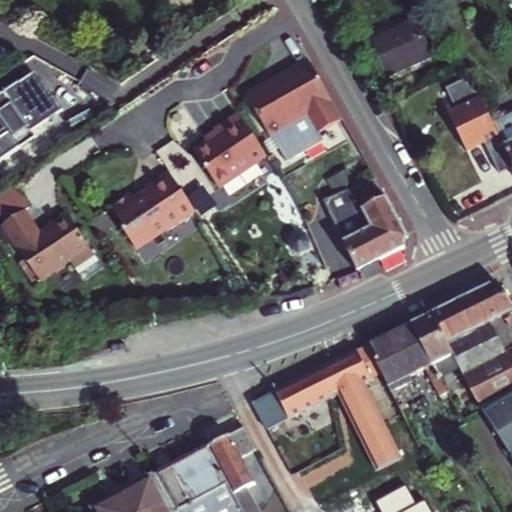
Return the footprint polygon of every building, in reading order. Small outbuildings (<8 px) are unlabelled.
[(376,41),(391,74),(432,55),(417,23),(376,41)] [(320,133),(343,120),(310,61),(249,95),(272,136),(310,114),(320,133)] [(20,87),(24,94),(39,84),(34,76),(20,85),(21,87),(20,87)] [(470,149),(483,143),(481,139),(486,136),(488,140),(503,168),(511,163),(511,149),(509,142),(496,119),(481,91),(471,87),(466,78),(450,86),(461,106),(458,107),(450,112),(470,149)] [(0,98),(0,141),(7,136),(26,124),(31,132),(58,114),(39,84),(24,94),(20,87),(21,87),(20,85),(0,98)] [(461,106),(450,86),(448,88),(458,107),(461,106)] [(214,182),(263,152),(238,108),(214,123),(217,128),(206,134),(191,143),(214,182)] [(511,110),(496,119),(509,142),(511,140),(511,110)] [(26,124),(7,136),(14,146),(60,116),(58,114),(31,132),(26,124)] [(217,128),(214,123),(203,129),(206,134),(217,128)] [(157,220),(163,221),(191,204),(168,165),(144,179),(145,182),(130,192),(125,184),(108,195),(120,215),(117,217),(125,232),(134,234),(157,220)] [(0,191),(0,205),(12,225),(31,214),(37,210),(17,180),(0,191)] [(377,181),(326,203),(359,273),(401,248),(407,233),(383,192),(377,181)] [(210,198),(195,207),(209,227),(223,218),(210,198)] [(77,272),(96,260),(68,215),(52,224),(52,231),(44,236),(41,231),(31,214),(12,225),(9,227),(42,285),(73,266),(77,272)] [(131,241),(163,221),(157,220),(134,234),(125,232),(131,241)] [(52,231),(52,224),(41,231),(44,236),(52,231)] [(448,350),(500,323),(511,317),(511,309),(496,287),(432,318),(448,350)] [(468,390),(448,350),(432,318),(412,327),(431,366),(438,379),(448,400),(468,390)] [(511,343),(504,330),(500,323),(448,350),(468,390),(470,396),(473,402),(480,414),(511,463),(511,343)] [(381,376),(418,449),(438,438),(409,378),(431,366),(412,327),(404,331),(408,340),(397,344),(394,337),(356,355),(369,381),(381,376)] [(408,340),(404,331),(394,337),(397,344),(408,340)] [(347,359),(396,460),(406,455),(369,381),(356,355),(347,359)] [(374,471),(396,460),(347,359),(247,409),(260,438),(286,425),(292,436),(311,426),(306,415),(338,399),(374,471)] [(431,392),(452,432),(462,428),(448,400),(438,379),(431,383),(431,392)] [(480,414),(473,402),(468,405),(474,416),(480,414)] [(244,434),(208,453),(228,489),(234,500),(241,511),(240,511),(257,511),(247,493),(255,489),(241,463),(255,455),(244,434)] [(176,511),(184,511),(228,489),(208,453),(160,479),(176,511)] [(176,511),(160,479),(98,511),(176,511)] [(212,511),(234,500),(228,489),(184,511),(212,511)]
